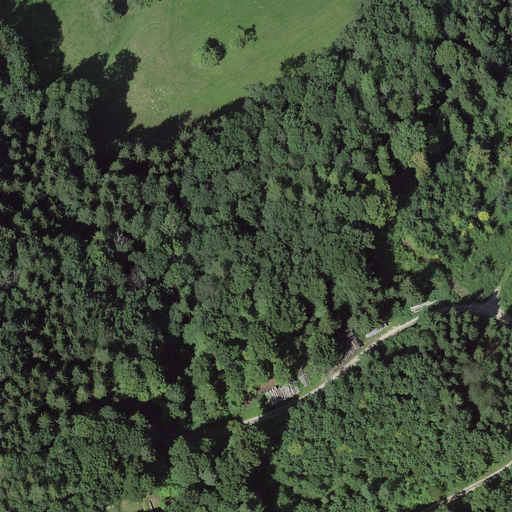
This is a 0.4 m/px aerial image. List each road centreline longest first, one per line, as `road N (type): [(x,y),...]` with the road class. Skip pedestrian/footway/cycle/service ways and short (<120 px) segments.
road 1 (track): [(0,126),(96,149),(232,139),(319,77),(389,19),(400,0)]
road 2 (track): [(0,437),(24,426),(93,424),(210,435),(282,413)]
road 3 (track): [(282,413),(393,333),(436,314),(484,310)]
